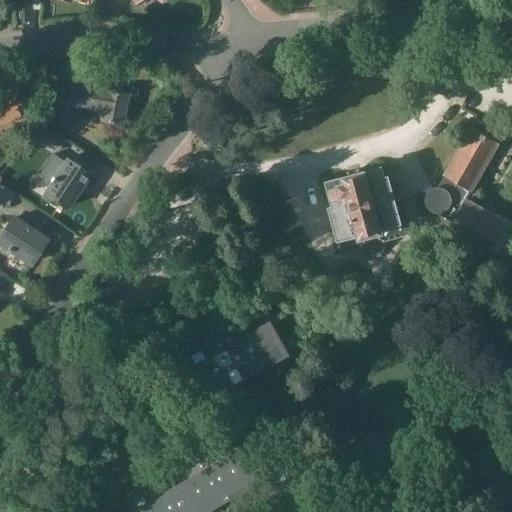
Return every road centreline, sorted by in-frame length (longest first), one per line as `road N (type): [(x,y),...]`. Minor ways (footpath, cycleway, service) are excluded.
road 1 (residential): [(6,511),(23,396),(56,316),(216,81),(220,43)]
road 2 (residential): [(254,36),(511,10)]
road 3 (residential): [(0,48),(90,37),(220,43)]
